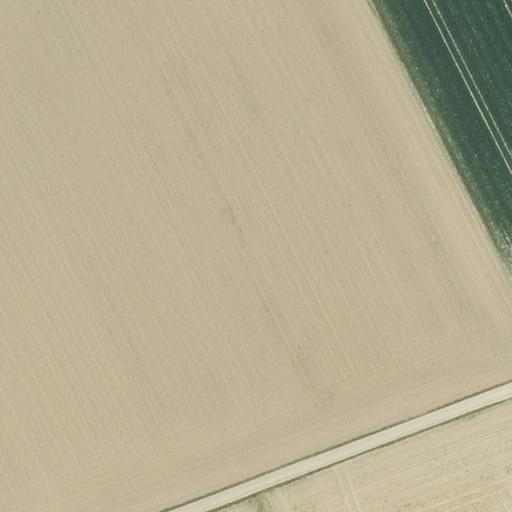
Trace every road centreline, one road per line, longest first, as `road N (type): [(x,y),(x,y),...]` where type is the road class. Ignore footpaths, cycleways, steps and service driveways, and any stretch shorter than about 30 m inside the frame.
road 1 (unclassified): [(189,511),(511,389)]
road 2 (track): [(511,298),(361,0)]
